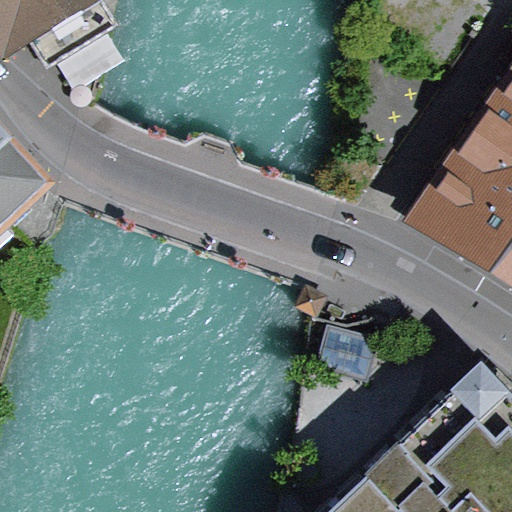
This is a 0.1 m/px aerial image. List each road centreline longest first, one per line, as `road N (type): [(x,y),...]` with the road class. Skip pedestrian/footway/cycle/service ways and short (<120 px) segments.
road 1 (residential): [(366,259),(79,149),(41,124),(0,77)]
road 2 (residential): [(366,259),(511,6)]
road 3 (residential): [(511,336),(366,259)]
